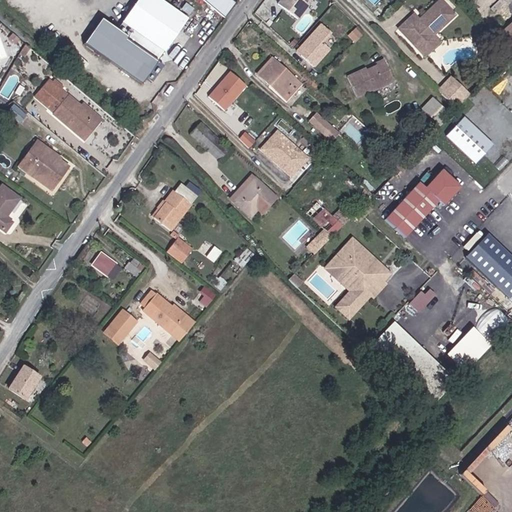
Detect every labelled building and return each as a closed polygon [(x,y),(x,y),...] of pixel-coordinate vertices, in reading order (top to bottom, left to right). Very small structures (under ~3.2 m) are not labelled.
[(157,62),(188,19),(160,0),(137,0),(117,29),(127,37),(126,40),(157,62)] [(297,21),(313,0),(282,0),(278,5),(297,21)] [(442,0),(441,0),(423,17),(425,19),(422,22),(420,20),(415,14),(400,30),(419,50),(435,35),(456,15),(442,0)] [(374,13),(379,18),(384,13),(379,8),(374,13)] [(511,22),(500,33),(511,46),(511,22)] [(330,34),(321,26),(301,49),(305,52),(301,57),(314,68),(330,50),(322,43),(330,34)] [(349,41),(353,46),(364,35),(360,31),(349,41)] [(441,42),(435,35),(419,50),(425,57),(441,42)] [(297,53),(301,57),(305,52),(301,49),(297,53)] [(257,75),(270,86),(272,83),(284,94),(296,80),(271,59),(257,75)] [(377,66),(366,71),(361,73),(360,70),(347,76),(356,97),(371,90),(372,91),(394,81),(384,59),(376,63),(377,66)] [(224,112),(246,86),(230,72),(208,98),(224,112)] [(470,99),(472,97),(454,79),(452,81),(470,99)] [(458,111),(470,99),(452,81),(440,93),(458,111)] [(272,83),(270,86),(282,96),(284,94),(272,83)] [(85,127),(75,117),(56,100),(59,95),(52,88),(48,92),(45,90),(34,102),(46,114),(44,116),(49,122),(49,123),(76,149),(88,136),(82,131),(85,127)] [(441,127),(452,117),(434,100),(424,110),(441,127)] [(44,116),(46,114),(34,102),(31,105),(44,116)] [(14,129),(19,123),(9,112),(3,118),(14,129)] [(88,136),(95,129),(78,113),(75,117),(85,127),(82,131),(88,136)] [(309,120),(322,132),(328,127),(329,125),(316,113),(309,120)] [(184,130),(206,150),(217,138),(195,118),(184,130)] [(464,119),(446,137),(475,166),(493,148),(464,119)] [(328,127),(322,132),(328,137),(333,131),(328,127)] [(238,138),(250,148),(256,140),(245,130),(238,138)] [(308,158),(279,133),(262,152),(291,177),(308,158)] [(217,138),(206,150),(218,160),(228,149),(217,138)] [(45,199),(61,175),(44,163),(46,161),(30,151),(15,173),(29,183),(27,186),(45,199)] [(390,167),(396,173),(405,163),(399,158),(390,167)] [(442,207),(460,189),(441,171),(424,188),(418,183),(384,219),(403,238),(437,203),(442,207)] [(27,186),(29,183),(15,173),(12,176),(27,186)] [(231,199),(235,202),(255,179),(251,176),(231,199)] [(255,179),(235,202),(251,216),(258,209),(263,214),(276,199),(255,179)] [(165,234),(183,207),(166,195),(158,206),(147,222),(165,234)] [(0,239),(6,232),(0,227),(0,225),(13,208),(0,198),(0,239)] [(145,220),(147,222),(158,206),(154,203),(149,210),(151,212),(145,220)] [(359,210),(365,216),(371,210),(365,204),(359,210)] [(332,216),(342,226),(353,214),(344,205),(332,216)] [(421,221),(425,226),(437,214),(432,209),(421,221)] [(354,215),(360,221),(365,216),(359,210),(354,215)] [(332,216),(322,227),(324,230),(331,236),(342,226),(332,216)] [(324,230),(319,236),(326,243),(332,237),(331,236),(324,230)] [(469,256),(511,298),(511,252),(492,233),(469,256)] [(314,255),(326,243),(319,236),(307,248),(314,255)] [(369,271),(381,281),(388,274),(352,240),(346,246),(352,252),(354,249),(373,267),(369,271)] [(189,255),(174,245),(164,258),(180,269),(189,255)] [(352,252),(346,246),(326,268),(333,274),(336,271),(346,280),(342,283),(350,291),(335,306),(347,317),(369,294),(371,297),(383,284),(381,281),(369,271),(373,267),(354,249),(352,252)] [(104,282),(112,270),(96,258),(91,266),(94,267),(90,273),(104,282)] [(133,281),(139,272),(136,270),(137,269),(129,264),(127,268),(125,267),(121,273),(133,281)] [(333,274),(342,283),(346,280),(336,271),(333,274)] [(290,279),(297,286),(301,282),(294,275),(290,279)] [(197,299),(206,306),(216,295),(207,287),(197,299)] [(430,287),(425,293),(421,289),(409,302),(420,313),(438,294),(430,287)] [(139,316),(166,339),(180,323),(168,314),(169,313),(149,296),(137,310),(141,313),(139,316)] [(189,329),(169,313),(168,314),(180,323),(166,339),(175,346),(189,329)] [(502,319),(511,327),(511,325),(511,317),(507,313),(502,319)] [(113,350),(132,328),(118,316),(99,338),(113,350)] [(148,338),(141,332),(127,349),(134,355),(148,338)] [(150,340),(148,338),(134,355),(136,357),(150,340)] [(452,386),(415,349),(397,367),(435,404),(452,386)] [(1,397),(18,407),(33,384),(17,373),(1,397)] [(497,426),(460,467),(472,478),(511,433),(511,424),(509,422),(502,430),(497,426)] [(511,438),(475,472),(482,480),(511,453),(511,438)]
